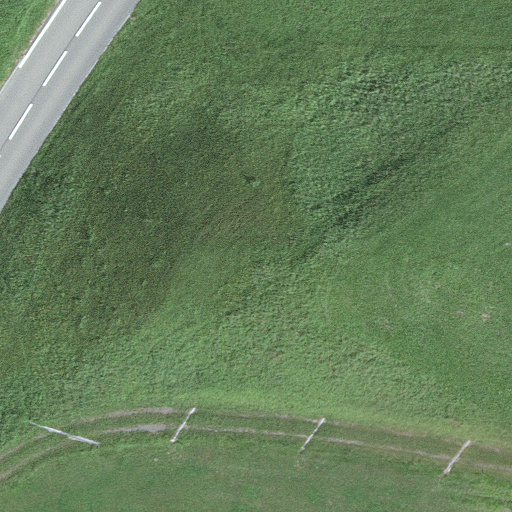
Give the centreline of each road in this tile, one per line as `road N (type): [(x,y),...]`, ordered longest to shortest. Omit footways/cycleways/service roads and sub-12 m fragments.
road 1 (track): [(511,464),(233,420),(158,416),(64,432),(0,471)]
road 2 (tertiary): [(0,155),(103,0)]
